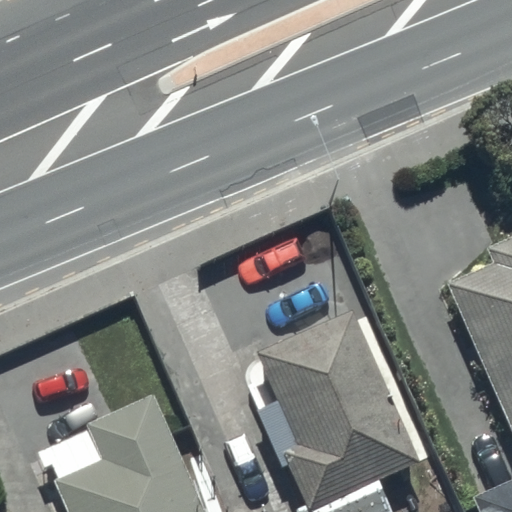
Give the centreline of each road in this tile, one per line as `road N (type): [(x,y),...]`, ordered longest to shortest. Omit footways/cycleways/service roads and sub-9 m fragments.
road 1 (trunk): [(511,22),(0,245)]
road 2 (trunk): [(0,77),(159,0)]
